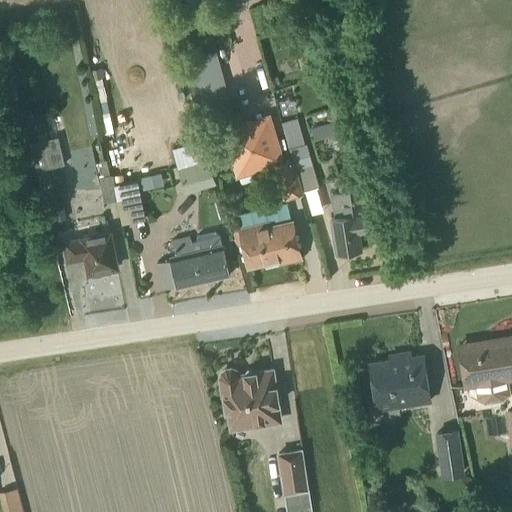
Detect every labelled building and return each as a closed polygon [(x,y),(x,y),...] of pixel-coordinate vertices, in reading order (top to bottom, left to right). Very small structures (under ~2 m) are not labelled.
[(103,77),(92,79),(109,156),(117,198),(121,221),(146,215),(138,178),(125,180),(103,77)] [(303,191),(293,156),(285,159),(269,112),(220,129),(236,177),(271,165),(283,198),(303,191)] [(293,156),(303,191),(318,186),(297,116),(282,120),(293,156)] [(64,162),(57,136),(29,144),(36,170),(64,162)] [(214,182),(201,138),(172,147),(185,190),(214,182)] [(117,198),(109,156),(96,159),(105,201),(117,198)] [(361,246),(359,227),(365,226),(361,188),(356,189),(356,181),(338,183),(338,191),(332,192),(335,214),(330,215),(335,250),(361,246)] [(67,216),(64,199),(51,201),(54,218),(67,216)] [(288,199),(234,212),(237,226),(231,227),(237,251),(244,249),(248,263),(276,256),(277,261),(301,255),(288,199)] [(108,228),(63,239),(68,260),(85,256),(89,273),(117,266),(108,228)] [(176,286),(230,273),(220,229),(198,234),(199,238),(191,240),(189,234),(171,238),(175,252),(168,254),(169,258),(157,261),(163,285),(175,283),(176,286)] [(511,379),(511,334),(459,343),(467,391),(486,401),(504,398),(510,392),(509,380),(511,379)] [(430,401),(423,353),(409,355),(409,351),(396,353),(397,357),(371,361),(379,410),(430,401)] [(281,420),(271,367),(239,372),(235,367),(230,366),(225,367),(222,370),(220,376),(230,429),(281,420)] [(465,471),(458,426),(435,430),(441,474),(465,471)] [(312,511),(303,445),(277,449),(286,511),(312,511)] [(25,511),(18,486),(0,491),(0,495),(5,511),(25,511)]
